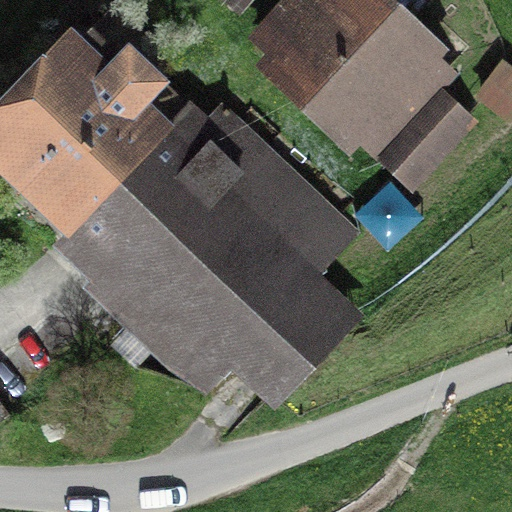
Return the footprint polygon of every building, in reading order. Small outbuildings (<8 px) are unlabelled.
[(445,73),(369,0),(307,0),(261,48),(370,153),(445,73)] [(131,79),(91,39),(0,128),(0,153),(251,405),(337,319),(300,281),(339,243),(221,124),(202,143),(166,107),(187,85),(156,54),(131,79)] [(511,119),(511,80),(502,72),(476,101),(505,127),(511,119)] [(464,130),(436,104),(384,160),(412,185),(464,130)] [(0,403),(0,422),(9,414),(0,403)]
